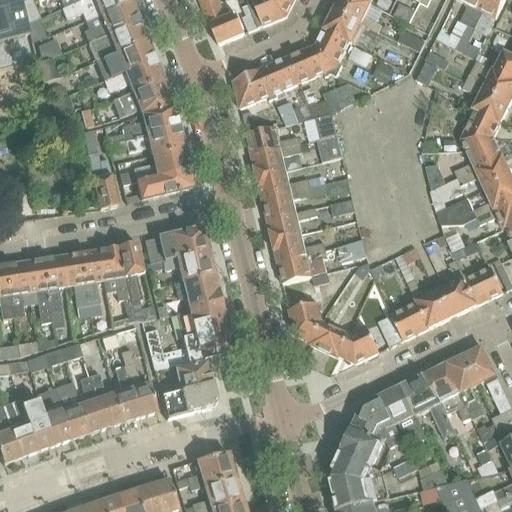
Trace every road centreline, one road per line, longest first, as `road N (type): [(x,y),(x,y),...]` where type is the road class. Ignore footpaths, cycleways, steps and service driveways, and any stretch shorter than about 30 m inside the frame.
road 1 (unclassified): [(0,504),(170,442),(284,419)]
road 2 (unclassified): [(228,206),(0,251)]
road 3 (residential): [(494,327),(284,419)]
road 4 (unclassified): [(284,419),(228,206)]
road 5 (unclassified): [(194,78),(277,51),(309,24),(320,0)]
road 6 (unclassified): [(228,206),(194,78)]
